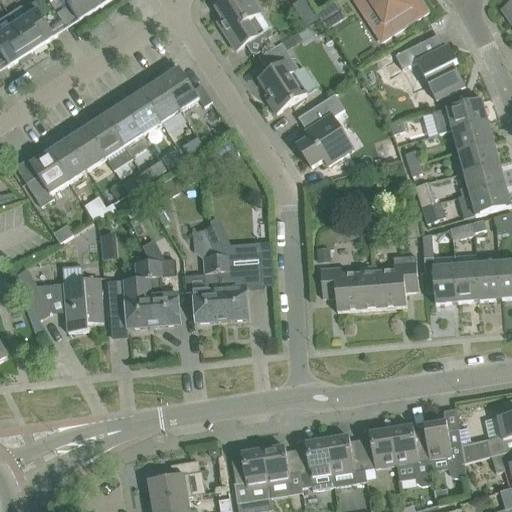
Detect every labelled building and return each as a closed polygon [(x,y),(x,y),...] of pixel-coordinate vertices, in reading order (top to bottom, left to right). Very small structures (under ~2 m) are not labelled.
[(19,9),(8,16),(32,54),(32,53),(57,37),(57,36),(55,37),(44,20),(55,13),(46,0),(41,0),(25,11),(19,9)] [(46,0),(55,13),(66,6),(77,23),(76,24),(76,25),(102,9),(96,0),(46,0)] [(96,0),(102,9),(115,0),(96,0)] [(250,0),(214,0),(219,8),(216,10),(223,21),(218,25),(236,53),(265,35),(255,20),(261,16),(250,0)] [(352,0),(364,18),(374,11),(382,23),(372,29),(381,45),(429,14),(419,0),(352,0)] [(511,4),(502,12),(511,26),(511,4)] [(0,54),(8,67),(6,68),(7,70),(32,54),(8,16),(0,21),(0,54)] [(305,95),(301,97),(289,79),(299,72),(282,46),(259,60),(268,75),(259,81),(271,101),(268,103),(277,117),(307,97),(305,95)] [(458,66),(449,48),(428,58),(422,46),(396,58),(403,72),(408,70),(416,87),(426,82),(436,103),(465,89),(454,68),(458,66)] [(179,70),(160,83),(180,114),(199,102),(204,110),(213,105),(191,71),(183,76),(179,70)] [(359,81),(346,89),(353,100),(365,92),(359,81)] [(162,126),(180,114),(160,83),(142,94),(162,126)] [(144,137),(162,126),(142,94),(123,106),(143,138),(150,148),(151,148),(144,137)] [(297,149),(312,171),(324,162),(328,169),(354,153),(333,120),(345,113),(335,97),(299,120),(311,140),(297,149)] [(452,133),(488,123),(482,102),(446,111),(452,133)] [(132,160),(150,148),(143,138),(123,106),(105,118),(132,160)] [(133,162),(132,160),(105,118),(86,130),(106,161),(107,161),(115,174),(133,162)] [(458,155),(494,145),(488,123),(452,133),(458,155)] [(394,137),(406,134),(402,124),(391,127),(394,137)] [(88,173),(106,161),(86,130),(68,142),(88,173)] [(398,153),(389,138),(375,145),(383,161),(398,153)] [(189,158),(203,148),(198,140),(183,149),(189,158)] [(69,185),(88,173),(68,142),(49,154),(69,185)] [(464,176),(500,166),(494,145),(458,155),(464,176)] [(170,151),(159,158),(168,171),(179,164),(170,151)] [(51,197),(69,185),(49,154),(30,166),(38,178),(26,186),(42,210),(54,202),(51,197)] [(409,168),(419,165),(415,154),(406,157),(409,168)] [(166,172),(161,164),(151,170),(156,178),(166,172)] [(419,165),(409,168),(413,179),(422,176),(419,165)] [(462,199),(470,197),(506,187),(500,166),(464,176),(468,190),(460,192),(462,199)] [(124,187),(129,196),(144,186),(138,178),(124,187)] [(422,210),(435,206),(429,185),(416,189),(422,210)] [(110,208),(129,196),(124,187),(105,200),(110,208)] [(476,219),(511,209),(506,187),(470,197),(476,219)] [(435,206),(422,210),(427,227),(437,224),(432,207),(435,206)] [(103,210),(91,214),(94,222),(106,218),(103,210)] [(498,231),(511,227),(511,215),(495,219),(498,231)] [(401,220),(405,239),(420,237),(417,218),(401,220)] [(203,235),(194,235),(196,254),(204,260),(205,277),(206,294),(194,294),(195,306),(196,326),(222,324),(217,260),(204,234),(211,230),(211,229),(210,224),(210,220),(208,220),(201,222),(203,235)] [(486,233),(484,224),(484,223),(472,226),(475,236),(486,233)] [(211,230),(204,234),(217,260),(222,324),(249,322),(247,302),(246,292),(246,291),(264,290),(262,267),(261,250),(229,253),(216,226),(211,229),(211,230)] [(472,226),(457,230),(460,242),(475,238),(472,226)] [(67,228),(54,236),(60,246),(73,237),(67,228)] [(110,237),(97,239),(100,261),(113,259),(110,237)] [(434,237),(422,238),(424,249),(436,247),(434,237)] [(162,263),(148,264),(142,251),(141,252),(150,267),(154,329),(180,327),(179,307),(178,296),(167,296),(166,280),(164,280),(162,263)] [(128,331),(154,329),(150,267),(141,252),(134,256),(135,282),(108,284),(111,320),(127,319),(128,331)] [(327,253),(315,254),(316,268),(328,267),(327,253)] [(419,294),(417,265),(416,258),(393,260),(395,274),(344,278),(344,271),(321,273),(323,301),(336,300),(338,315),(407,310),(406,295),(419,294)] [(458,305),(456,268),(434,270),(433,260),(424,261),(427,296),(435,295),(436,307),(458,305)] [(502,302),(511,301),(511,263),(499,265),(502,302)] [(480,304),(502,302),(499,265),(477,267),(480,304)] [(458,305),(480,304),(477,267),(456,268),(458,305)] [(64,286),(54,287),(55,303),(66,302),(67,316),(68,335),(89,334),(88,326),(103,325),(102,305),(100,280),(84,281),(83,270),(63,271),(64,286)] [(27,272),(15,279),(25,296),(29,304),(25,306),(35,334),(44,329),(40,323),(52,316),(27,272)] [(487,442),(462,449),(464,466),(491,459),(511,453),(511,417),(507,418),(498,420),(502,439),(490,442),(487,442)] [(446,423),(424,427),(427,447),(430,463),(431,473),(448,471),(449,473),(450,475),(452,477),(454,478),(456,479),(459,480),(461,480),(463,480),(466,479),(464,466),(462,449),(459,432),(448,433),(446,423)] [(413,429),(391,432),(397,468),(400,484),(416,481),(416,485),(421,488),(434,486),(431,473),(430,463),(419,464),(416,448),(413,429)] [(391,432),(369,436),(373,455),(375,471),(397,468),(391,432)] [(349,439),(327,442),(333,478),(335,489),(367,484),(365,473),(355,475),(353,459),(350,445),(349,439)] [(310,473),(299,474),(301,483),(302,491),(312,489),(312,493),(335,489),(333,478),(327,442),(305,446),(310,473)] [(263,453),(269,488),(289,485),(291,498),(303,496),(302,491),(301,483),(299,474),(290,476),(286,455),(285,449),(263,453)] [(246,485),(235,487),(238,507),(271,501),(269,488),(263,453),(241,456),(246,485)] [(511,453),(491,459),(496,476),(511,471),(511,474),(511,453)] [(173,479),(149,483),(152,505),(188,499),(188,500),(193,499),(193,498),(192,496),(189,478),(189,477),(201,475),(199,464),(171,469),(173,479)] [(507,511),(505,511),(511,511),(511,489),(501,493),(502,494),(507,511)] [(438,509),(449,506),(447,498),(436,501),(438,509)] [(152,505),(150,506),(150,511),(190,511),(188,500),(188,499),(152,505)] [(230,511),(229,502),(219,503),(220,511),(230,511)]
